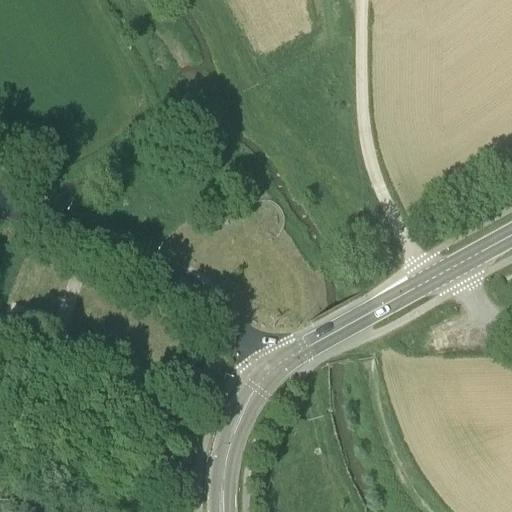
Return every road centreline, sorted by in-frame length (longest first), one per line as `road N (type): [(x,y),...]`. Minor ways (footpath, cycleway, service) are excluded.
road 1 (tertiary): [(272,369),(205,302),(150,263),(0,199)]
road 2 (track): [(211,0),(263,117),(302,151),(345,208),(398,228)]
road 3 (residential): [(361,0),(360,113),(371,170),(421,261),(444,272)]
road 4 (tertiary): [(272,369),(444,272)]
road 5 (track): [(416,511),(372,426),(360,339)]
road 6 (tertiary): [(221,511),(229,437),(272,369)]
